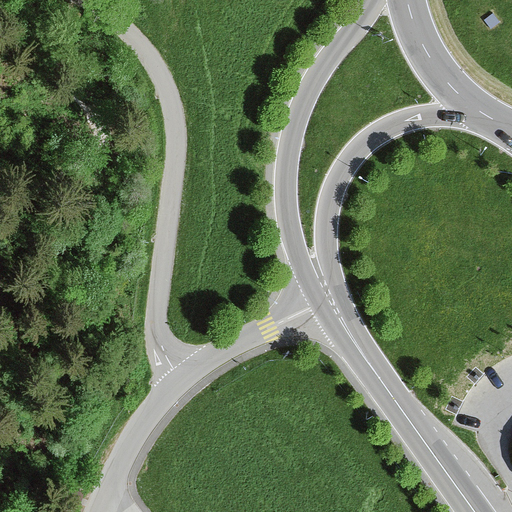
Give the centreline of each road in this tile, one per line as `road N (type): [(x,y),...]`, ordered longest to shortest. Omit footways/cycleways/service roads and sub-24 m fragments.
road 1 (unclassified): [(181,379),(155,315),(176,140),(167,90),(132,37),(76,0)]
road 2 (primary): [(375,0),(316,75),(289,150),(293,240),(329,298)]
road 3 (primary): [(329,298),(328,211),(346,163),(394,124),(473,108)]
road 4 (primary): [(472,511),(329,298)]
road 5 (unclassified): [(181,379),(219,351),(329,298)]
road 6 (unclassified): [(101,506),(138,428),(181,379)]
road 7 (primary): [(406,0),(427,54),(473,108)]
